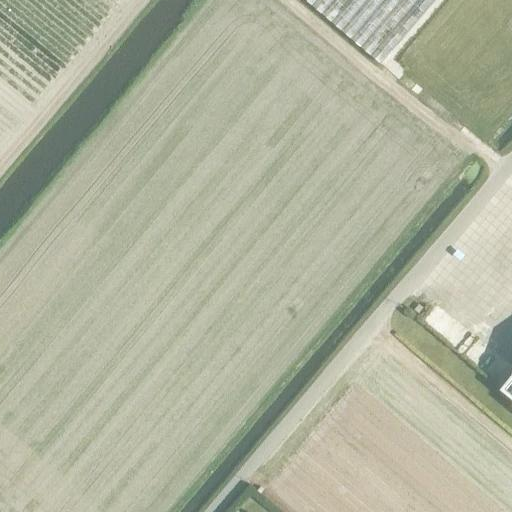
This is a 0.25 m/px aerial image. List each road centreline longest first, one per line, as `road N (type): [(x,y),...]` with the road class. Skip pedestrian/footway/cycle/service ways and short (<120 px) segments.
road 1 (unclassified): [(213,511),(511,162)]
road 2 (track): [(500,175),(290,0)]
road 3 (track): [(0,166),(143,0)]
road 4 (track): [(511,441),(375,320)]
